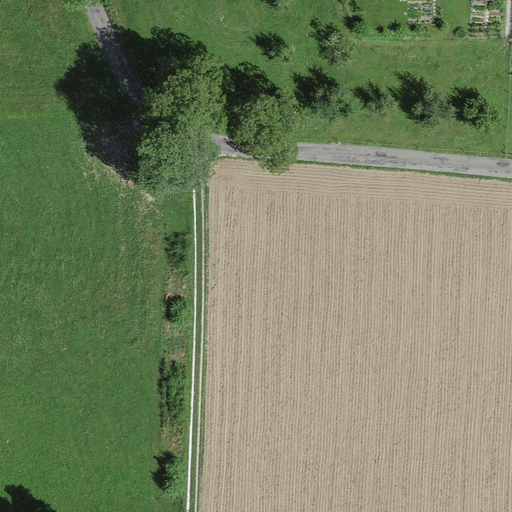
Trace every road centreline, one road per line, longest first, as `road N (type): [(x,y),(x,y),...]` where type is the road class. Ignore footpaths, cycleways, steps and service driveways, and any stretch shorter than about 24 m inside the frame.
road 1 (residential): [(511,167),(201,142),(165,124),(131,92),(89,0)]
road 2 (track): [(201,142),(187,511)]
